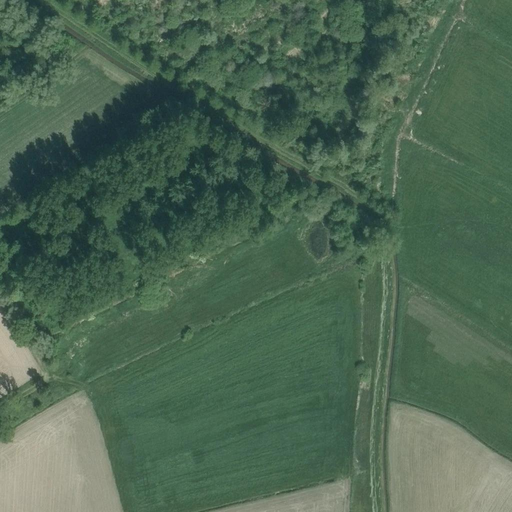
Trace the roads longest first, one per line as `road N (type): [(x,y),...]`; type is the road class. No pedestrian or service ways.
road 1 (track): [(45,0),(383,214)]
road 2 (track): [(371,207),(363,228),(384,283),(365,511)]
road 3 (track): [(81,389),(46,372),(0,300)]
